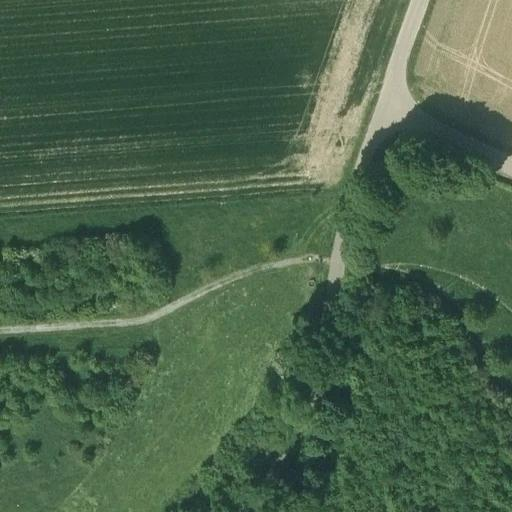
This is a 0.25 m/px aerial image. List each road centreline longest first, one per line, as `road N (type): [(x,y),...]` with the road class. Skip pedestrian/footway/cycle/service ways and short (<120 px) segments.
road 1 (track): [(245,511),(318,372),(336,263)]
road 2 (track): [(336,263),(382,107)]
road 3 (track): [(511,169),(382,107)]
